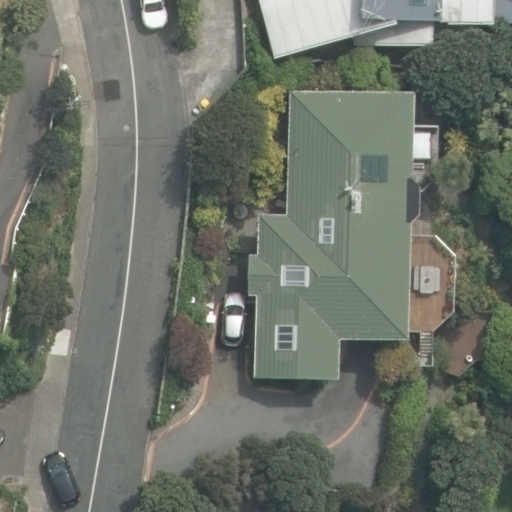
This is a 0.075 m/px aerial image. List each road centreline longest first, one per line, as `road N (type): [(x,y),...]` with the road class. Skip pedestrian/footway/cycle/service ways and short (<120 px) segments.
road 1 (residential): [(123,0),(135,53),(117,284)]
road 2 (residential): [(0,483),(117,284)]
road 3 (residential): [(117,284),(89,511)]
